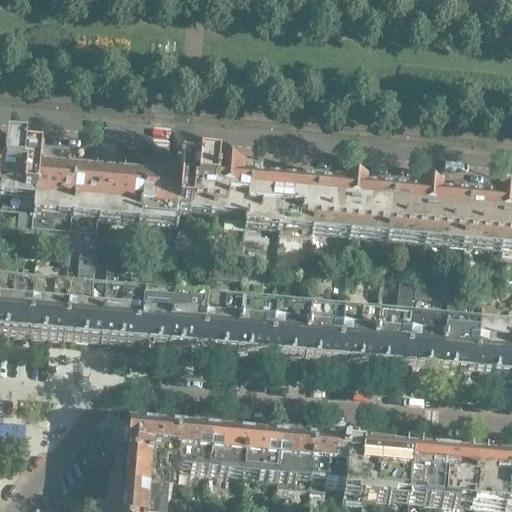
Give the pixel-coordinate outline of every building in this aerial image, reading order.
[(31,219),(35,175),(41,176),(42,158),(2,154),(0,178),(0,210),(18,213),(16,237),(0,235),(0,250),(28,253),(31,219)] [(209,220),(213,173),(177,170),(175,188),(179,188),(176,217),(209,220)] [(244,224),(247,187),(249,187),(250,177),(213,173),(209,220),(244,224)] [(72,178),(41,176),(35,175),(31,219),(68,222),(72,178)] [(136,227),(140,184),(108,182),(72,178),(68,222),(67,244),(65,256),(72,257),(79,257),(95,259),(98,224),(105,225),(136,227)] [(176,217),(179,188),(175,188),(140,184),(136,227),(175,231),(176,217)] [(280,190),(249,187),(247,187),(244,224),(243,229),(276,232),(280,190)] [(350,239),(354,192),(354,190),(346,189),(345,189),(345,191),(341,190),(340,195),(313,193),(309,235),(350,239)] [(309,235),(313,193),(280,190),(276,232),(309,235)] [(387,242),(391,200),(366,198),(367,193),(363,192),(364,191),(363,191),(354,190),(354,192),(350,239),(387,242)] [(423,245),(427,198),(428,196),(421,196),(420,198),(417,197),(416,202),(391,200),(387,242),(423,245)] [(462,248),(465,207),(442,205),(442,200),(439,199),(439,198),(439,197),(428,196),(427,198),(423,245),(462,248)] [(498,252),(502,205),(502,203),(497,203),(496,203),(496,205),(492,204),(492,209),(465,207),(462,248),(498,252)] [(511,252),(511,203),(502,203),(502,205),(498,252),(511,252)] [(67,244),(54,242),(53,255),(65,256),(67,244)] [(173,255),(173,244),(161,243),(160,265),(172,266),(173,255)] [(133,262),(134,249),(122,248),(121,261),(133,262)] [(182,267),(183,256),(173,255),(172,266),(182,267)] [(93,277),(95,259),(79,257),(77,275),(93,277)] [(240,272),(241,261),(229,260),(228,271),(240,272)] [(251,273),(252,262),(241,261),(240,272),(251,273)] [(306,278),(307,266),(295,265),(294,277),(306,278)] [(317,279),(318,267),(307,266),(306,278),(317,279)] [(384,285),(385,274),(373,273),(372,284),(384,285)] [(396,286),(396,275),(385,274),(384,285),(396,286)] [(132,353),(137,301),(123,300),(123,304),(99,302),(91,301),(93,277),(77,275),(75,296),(68,295),(68,299),(64,347),(87,349),(96,349),(132,353)] [(458,292),(459,281),(447,280),(446,290),(458,292)] [(334,281),(333,295),(343,296),(344,281),(334,281)] [(470,293),(471,282),(459,281),(458,292),(470,293)] [(0,340),(27,343),(32,292),(17,291),(17,295),(0,293),(0,340)] [(64,347),(68,299),(46,297),(46,293),(32,292),(27,343),(64,347)] [(167,356),(172,308),(148,306),(149,302),(137,301),(132,353),(146,354),(147,356),(150,356),(152,354),(167,356)] [(201,356),(206,307),(191,306),(191,310),(172,308),(167,356),(195,358),(197,356),(201,356)] [(234,362),(238,314),(217,312),(217,308),(206,307),(201,356),(205,357),(207,359),(234,362)] [(269,362),(273,313),(260,312),(260,316),(238,314),(234,362),(264,364),(265,362),(269,362)] [(302,368),(306,320),(285,318),(286,314),(273,313),(269,362),(273,363),(275,365),(302,368)] [(337,368),(341,319),(328,318),(328,322),(306,320),(302,368),(331,371),(333,368),(337,368)] [(369,374),(373,327),(352,325),(353,321),(341,319),(337,368),(341,369),(343,372),(369,374)] [(405,375),(409,326),(395,325),(394,329),(373,327),(369,374),(399,377),(401,374),(405,375)] [(437,380),(441,333),(420,331),(420,327),(409,326),(405,375),(409,375),(410,378),(437,380)] [(472,381),(476,332),(464,331),(464,335),(441,333),(437,380),(467,383),(469,380),(472,381)] [(504,386),(508,339),(488,338),(489,333),(476,332),(472,381),(477,381),(478,384),(504,386)] [(174,472),(177,437),(128,432),(127,439),(126,439),(125,439),(124,440),(123,441),(123,442),(122,443),(123,445),(123,446),(124,446),(125,447),(126,447),(126,453),(128,454),(127,463),(166,466),(165,481),(177,482),(177,478),(174,472)] [(207,485),(211,440),(177,437),(174,472),(177,478),(188,479),(188,483),(207,485)] [(241,484),(245,443),(211,440),(207,485),(226,487),(226,483),(241,484)] [(275,491),(279,446),(245,443),(241,484),(257,486),(257,490),(275,491)] [(310,491),(313,449),(279,446),(275,491),(296,493),(296,502),(309,503),(310,491)] [(341,497),(345,452),(313,449),(310,491),(309,503),(325,505),(326,496),(341,497)] [(373,507),(378,455),(345,452),(341,497),(341,501),(358,502),(357,506),(373,507)] [(407,506),(411,458),(378,455),(373,507),(392,509),(393,505),(407,506)] [(425,511),(440,511),(445,461),(411,458),(407,506),(421,507),(421,511),(425,511)] [(464,511),(472,511),(477,464),(445,461),(440,511),(458,511),(459,511),(464,511)] [(169,483),(165,481),(166,466),(127,463),(124,496),(167,501),(169,483)] [(504,511),(509,467),(477,464),(472,511),(504,511)] [(166,511),(168,501),(167,501),(124,496),(122,511),(166,511)]
